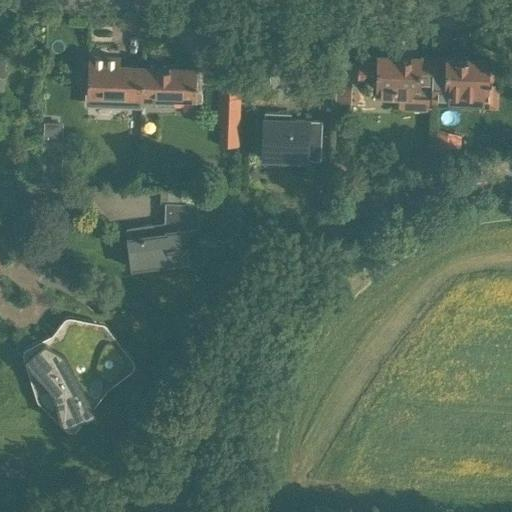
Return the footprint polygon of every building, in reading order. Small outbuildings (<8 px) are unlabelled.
[(431,98),(432,58),(355,56),(354,84),(375,85),(375,96),(431,98)] [(141,96),(142,67),(118,67),(119,58),(88,57),(88,61),(84,61),(83,77),(88,77),(87,94),(109,95),(109,96),(110,101),(119,101),(121,98),(122,95),(141,96)] [(432,58),(431,98),(471,100),(472,88),(488,89),(488,81),(492,81),(493,60),(432,58)] [(167,68),(142,67),(141,96),(151,96),(151,102),(172,103),(172,97),(195,97),(196,69),(181,69),(181,64),(167,64),(167,68)] [(229,103),(240,104),(241,82),(230,82),(229,103)] [(335,82),(335,96),(350,97),(351,83),(335,82)] [(319,161),(320,120),(289,119),(289,113),(263,112),(261,151),(286,152),(286,159),(319,161)] [(61,123),(45,122),(43,179),(59,179),(61,123)] [(435,129),(434,151),(449,151),(449,148),(459,149),(460,137),(435,129)] [(18,165),(17,181),(29,182),(30,166),(18,165)] [(166,222),(130,227),(132,237),(127,238),(131,268),(132,268),(132,266),(157,263),(158,265),(159,265),(158,257),(182,254),(178,230),(177,228),(195,226),(195,227),(197,227),(194,208),(190,208),(189,204),(191,204),(190,202),(189,202),(190,192),(191,192),(191,191),(163,190),(163,191),(168,191),(168,201),(163,201),(163,203),(167,203),(166,222)] [(75,322),(74,322),(59,331),(58,333),(58,335),(58,336),(45,348),(44,347),(42,346),(40,347),(28,357),(27,358),(27,360),(39,386),(40,388),(42,389),(52,388),(53,389),(54,389),(63,421),(65,422),(67,422),(87,405),(88,403),(88,400),(80,387),(80,385),(81,383),(96,370),(98,373),(101,375),(104,377),(108,379),(113,378),(114,376),(116,375),(120,368),(122,365),(123,362),(124,362),(123,356),(120,350),(112,340),(108,338),(105,340),(103,342),(98,340),(99,336),(98,334),(97,333),(76,322),(75,322)]
